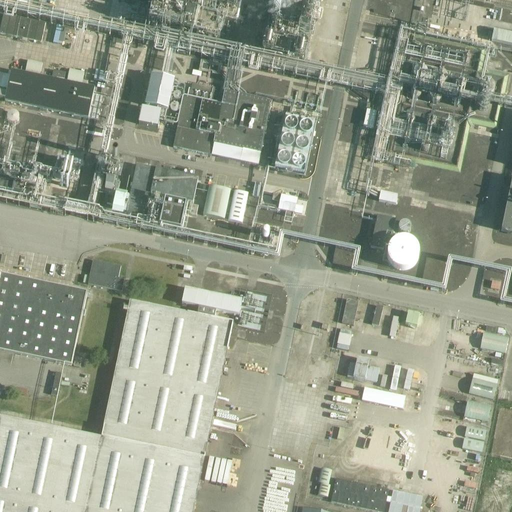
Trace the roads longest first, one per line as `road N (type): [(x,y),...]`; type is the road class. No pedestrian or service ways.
road 1 (unknown): [(276,395),(419,427)]
road 2 (unknown): [(419,427),(445,308)]
